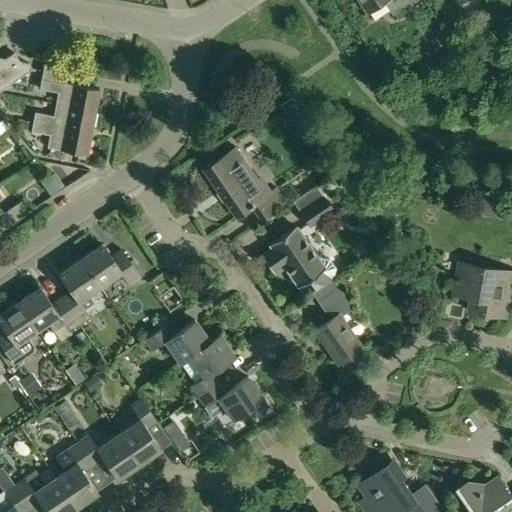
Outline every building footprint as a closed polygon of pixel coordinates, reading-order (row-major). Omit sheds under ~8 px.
[(361,0),(369,11),(385,0),(393,13),(412,0),(361,0)] [(464,20),(475,36),(489,26),(478,10),(464,20)] [(14,53),(0,62),(0,92),(33,70),(28,63),(20,61),(14,53)] [(58,93),(56,103),(96,111),(100,89),(64,83),(66,71),(44,66),(39,89),(58,93)] [(278,105),(289,121),(304,111),(293,95),(278,105)] [(96,111),(56,103),(54,115),(35,112),(33,122),(91,133),(96,111)] [(32,130),(33,122),(22,119),(20,128),(32,130)] [(32,130),(31,131),(50,135),(48,147),(87,155),(91,133),(33,122),(32,130)] [(435,141),(412,154),(432,189),(455,176),(435,141)] [(252,207),(261,221),(286,204),(275,187),(270,191),(260,175),(256,178),(235,147),(202,169),(223,201),(224,200),(235,217),(252,207)] [(322,195),(321,196),(299,212),(309,227),(333,211),(322,195)] [(0,230),(28,211),(25,207),(28,205),(24,198),(0,214),(0,230)] [(271,247),(261,254),(274,273),(284,265),(298,286),(308,279),(315,291),(333,279),(320,271),(324,268),(295,225),(268,244),(271,247)] [(120,248),(110,255),(102,243),(80,258),(100,286),(120,272),(129,284),(140,276),(120,248)] [(80,258),(59,273),(70,290),(61,296),(79,324),(89,317),(84,310),(94,303),(88,294),(100,286),(80,258)] [(511,270),(459,261),(453,293),(472,296),(469,309),(507,316),(511,287),(511,270)] [(333,279),(315,291),(312,293),(318,301),(329,318),(313,329),(337,365),(363,347),(341,315),(353,308),(339,287),(333,279)] [(39,286),(17,301),(37,329),(47,322),(53,332),(65,324),(70,330),(79,324),(61,296),(51,303),(39,286)] [(0,343),(13,363),(31,351),(32,347),(25,338),(37,329),(17,301),(0,313),(0,343)] [(163,341),(163,342),(179,364),(190,356),(210,341),(195,319),(174,334),(163,341)] [(151,350),(163,342),(163,341),(174,334),(167,324),(144,341),(151,350)] [(204,375),(189,385),(197,396),(221,379),(214,369),(234,355),(220,335),(210,341),(190,356),(204,375)] [(31,373),(19,381),(21,384),(28,394),(40,386),(31,373)] [(21,384),(19,381),(14,375),(8,379),(14,389),(21,384)] [(95,376),(83,384),(90,393),(101,385),(95,376)] [(221,379),(197,396),(211,417),(225,408),(232,419),(262,398),(247,377),(228,389),(221,379)] [(160,449),(145,428),(156,420),(141,398),(130,405),(140,419),(118,434),(139,463),(160,449)] [(55,408),(68,427),(78,420),(65,401),(55,408)] [(162,427),(171,440),(182,432),(173,420),(162,427)] [(88,433),(76,441),(92,464),(103,457),(117,478),(139,463),(118,434),(98,448),(88,433)] [(204,446),(207,450),(216,445),(212,440),(204,446)] [(65,470),(54,477),(75,507),(97,492),(82,471),(92,464),(76,441),(55,456),(65,470)] [(366,511),(401,511),(408,507),(418,500),(413,492),(392,461),(358,485),(367,497),(359,502),(366,511)] [(36,469),(13,484),(32,511),(42,511),(46,509),(47,511),(67,511),(75,507),(54,477),(46,483),(36,469)] [(7,489),(0,493),(0,511),(32,511),(13,484),(7,476),(1,480),(7,489)] [(511,492),(501,476),(488,485),(468,479),(456,487),(472,510),(470,511),(495,511),(511,500),(511,492)] [(106,489),(111,503),(131,496),(126,482),(106,489)] [(418,500),(408,507),(411,511),(445,511),(426,484),(413,492),(418,500)]
